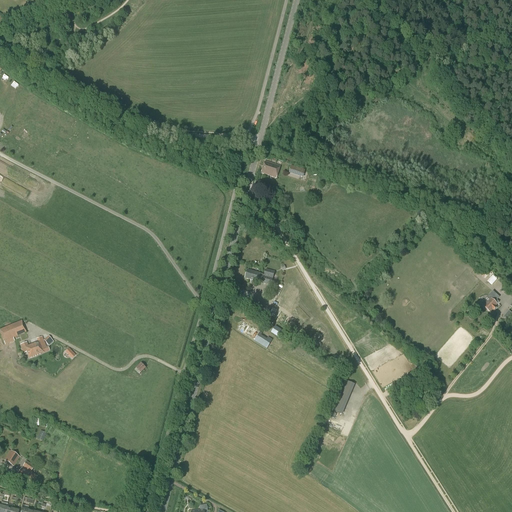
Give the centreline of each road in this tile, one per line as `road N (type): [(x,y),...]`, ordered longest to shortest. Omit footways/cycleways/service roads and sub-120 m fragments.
road 1 (tertiary): [(162,511),(296,0)]
road 2 (track): [(247,187),(455,511)]
road 3 (track): [(245,138),(143,126),(0,43)]
